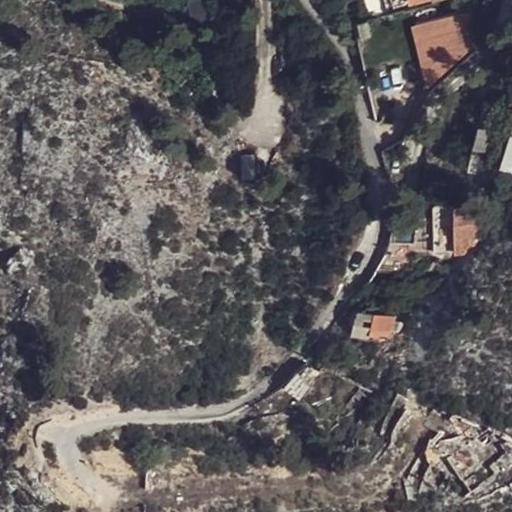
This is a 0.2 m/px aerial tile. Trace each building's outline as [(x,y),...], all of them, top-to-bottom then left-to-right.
[(384,11),(382,0),(367,0),(370,15),(384,11)] [(415,27),(429,90),(478,45),(471,14),(415,27)] [(369,20),(359,23),(363,37),(373,35),(369,20)] [(481,121),(499,125),(503,105),(485,101),(481,121)] [(495,130),(480,126),(474,149),(489,152),(495,130)] [(511,171),(511,129),(501,168),(511,171)] [(257,170),(243,170),(244,197),(257,196),(257,170)] [(475,243),(482,243),(482,209),(457,209),(457,242),(475,243)] [(474,250),(475,243),(457,242),(457,256),(468,256),(474,250)] [(358,309),(346,325),(391,341),(397,325),(363,314),(358,309)] [(287,389),(304,403),(322,379),(306,366),(289,387),(287,389)] [(449,464),(472,498),(503,476),(487,453),(470,465),(463,455),(449,464)]
